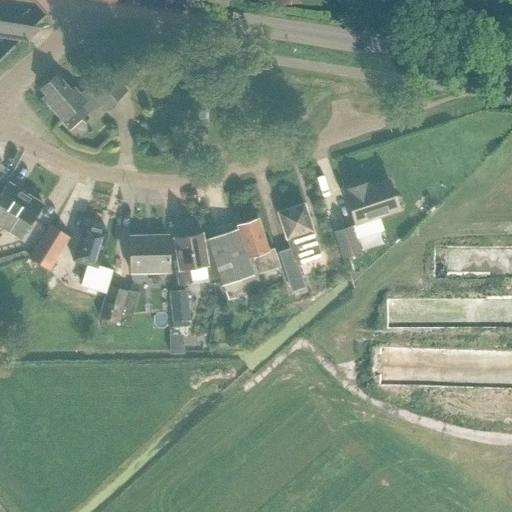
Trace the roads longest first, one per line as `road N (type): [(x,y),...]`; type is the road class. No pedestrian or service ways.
road 1 (residential): [(373,124),(201,178),(147,181),(70,164),(0,123)]
road 2 (secondary): [(511,62),(159,11)]
road 3 (residential): [(0,94),(96,0)]
